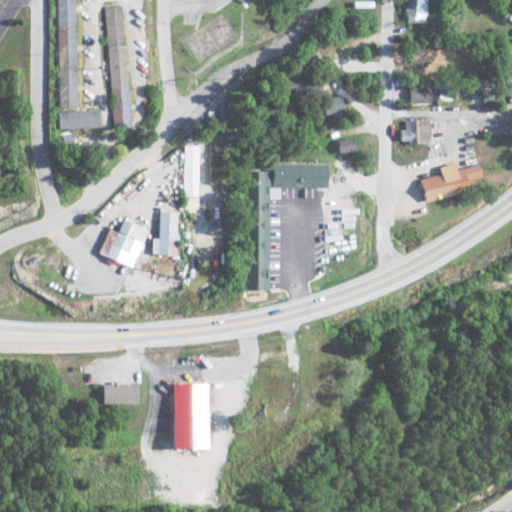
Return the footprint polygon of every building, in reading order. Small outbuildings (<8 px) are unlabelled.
[(73,0),(56,0),(56,107),(73,107),(73,0)] [(406,0),(406,23),(426,23),(426,0),(406,0)] [(127,128),(121,6),(104,7),(110,129),(127,128)] [(408,104),(429,103),(428,81),(408,82),(408,104)] [(340,97),(322,99),(323,115),(341,113),(340,97)] [(56,112),(57,129),(96,128),(96,111),(56,112)] [(404,120),(404,130),(399,130),(399,143),(428,143),(427,120),(404,120)] [(231,151),(231,122),(213,122),(213,151),(231,151)] [(338,154),(354,151),(352,138),(336,141),(338,154)] [(197,146),(183,145),(182,196),(195,197),(197,146)] [(245,290),(269,290),(270,187),(325,188),(325,164),(273,164),(273,172),(246,171),(245,290)] [(418,180),(423,202),(467,193),(464,181),(479,178),(476,165),(454,170),(453,164),(438,167),(440,175),(418,180)] [(175,212),(157,212),(156,239),(150,238),(150,255),(174,256),(175,212)] [(97,255),(131,268),(145,230),(120,221),(116,232),(107,229),(97,255)] [(100,404),(135,405),(136,385),(101,384),(100,404)] [(204,385),(171,385),(170,449),(203,450),(204,385)]
